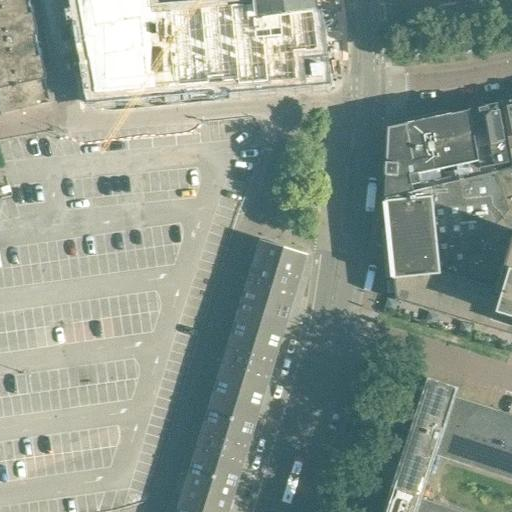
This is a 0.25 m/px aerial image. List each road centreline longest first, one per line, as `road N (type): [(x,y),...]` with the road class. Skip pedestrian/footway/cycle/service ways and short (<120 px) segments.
road 1 (residential): [(166,511),(260,222)]
road 2 (tertiary): [(272,511),(343,244)]
road 3 (unclassified): [(70,117),(298,94)]
road 4 (unclassified): [(354,92),(511,69)]
road 5 (tertiary): [(343,244),(354,92)]
road 6 (residential): [(298,94),(260,222)]
